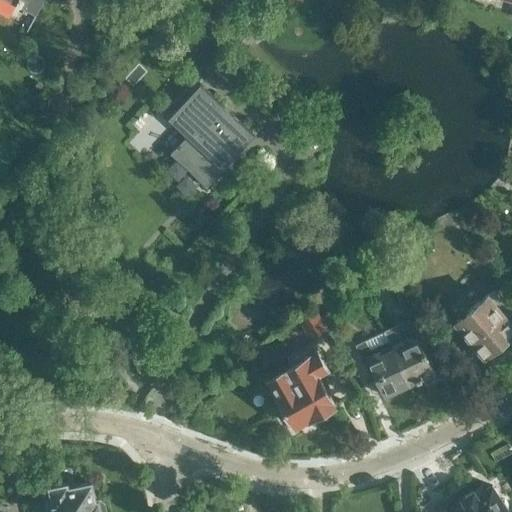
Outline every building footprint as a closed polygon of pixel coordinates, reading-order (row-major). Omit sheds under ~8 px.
[(9,0),(36,14),(43,0),(9,0)] [(167,43),(185,60),(210,32),(191,16),(167,43)] [(200,83),(168,118),(187,135),(170,153),(206,186),(255,134),(200,83)] [(394,286),(407,309),(419,301),(406,279),(394,286)] [(457,320),(473,339),(468,344),(478,356),(484,352),(485,354),(511,332),(511,318),(507,314),(511,309),(511,308),(495,289),(457,320)] [(298,319),(309,337),(327,327),(321,316),(317,308),(298,319)] [(321,316),(327,327),(337,344),(349,338),(333,309),(321,316)] [(386,330),(411,383),(436,371),(411,318),(386,330)] [(411,383),(386,330),(357,344),(364,359),(367,357),(385,395),(411,383)] [(288,356),(292,361),(268,375),(296,425),(336,403),(322,378),(331,372),(314,341),(288,356)] [(68,482),(51,486),(56,511),(108,511),(107,502),(105,502),(98,498),(95,498),(93,486),(92,481),(69,486),(68,482)] [(508,511),(509,511),(492,485),(482,492),(478,486),(451,503),(448,498),(435,506),(439,511),(438,511),(508,511)]
